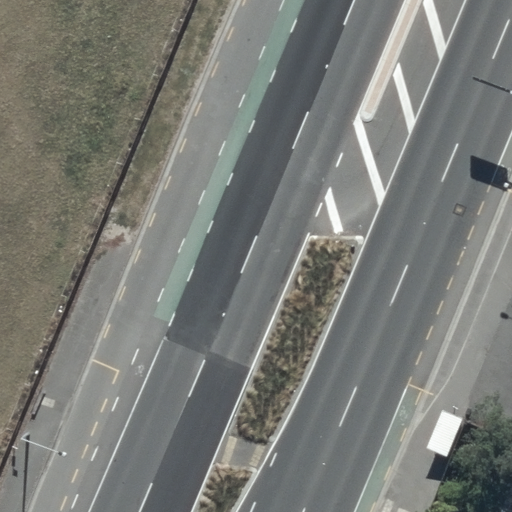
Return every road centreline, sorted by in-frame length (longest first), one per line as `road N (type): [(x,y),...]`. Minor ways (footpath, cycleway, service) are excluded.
road 1 (trunk): [(137,511),(294,139)]
road 2 (trunk): [(424,219),(297,511)]
road 3 (trunk): [(511,10),(424,219)]
road 4 (trunk): [(294,139),(424,219)]
road 5 (trunk): [(294,139),(353,0)]
